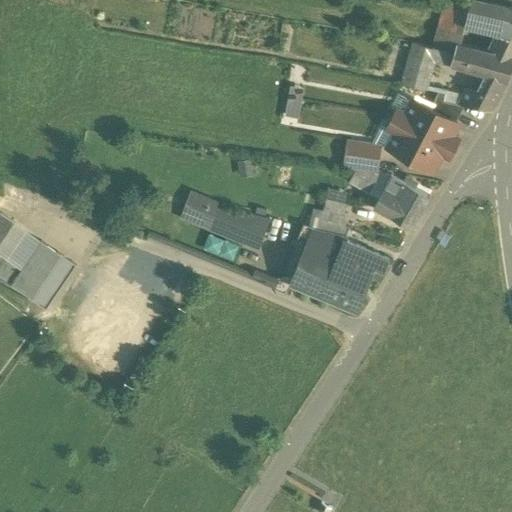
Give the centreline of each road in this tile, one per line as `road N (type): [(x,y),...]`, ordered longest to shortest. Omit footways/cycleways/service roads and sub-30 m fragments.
road 1 (residential): [(363,336),(455,190),(496,142)]
road 2 (unclassified): [(249,511),(363,336)]
